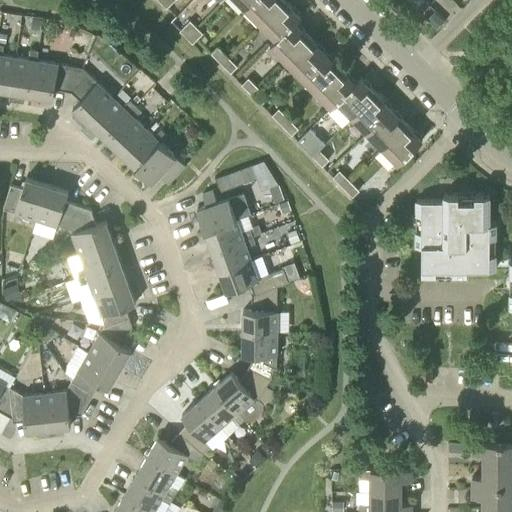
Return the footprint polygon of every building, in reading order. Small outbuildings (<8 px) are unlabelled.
[(261,23),(284,0),(253,0),(246,8),(261,23)] [(301,15),(285,0),(284,0),(261,23),(276,38),(277,39),(295,21),(301,15)] [(427,18),(436,27),(445,19),(435,9),(427,18)] [(32,16),(31,26),(41,28),(43,18),(32,16)] [(186,36),(197,26),(190,19),(180,29),(186,36)] [(286,60),(310,36),(295,21),(277,39),(276,38),(270,44),(286,60)] [(197,26),(186,36),(193,42),(203,32),(197,26)] [(301,75),(325,51),(310,36),(286,60),(301,75)] [(0,88),(10,91),(16,55),(2,53),(4,44),(0,43),(0,88)] [(221,62),(228,56),(218,46),(211,52),(221,62)] [(31,94),(37,59),(39,50),(31,48),(29,58),(16,55),(10,91),(31,94)] [(316,90),(340,66),(325,51),(301,75),(316,90)] [(228,56),(221,62),(231,72),(238,66),(228,56)] [(72,91),(83,67),(37,59),(31,94),(53,98),(55,88),(72,91)] [(355,82),(340,66),(316,90),(332,107),(338,101),(337,100),(355,82)] [(113,95),(83,67),(72,91),(80,99),(73,106),(88,121),(113,95)] [(352,116),(376,92),(361,76),(355,82),(337,100),(338,101),(352,116)] [(252,93),(258,87),(249,77),(242,83),(252,93)] [(258,87),(252,93),(262,103),(268,97),(258,87)] [(368,131),(392,107),(376,92),(352,116),(368,131)] [(113,95),(88,121),(104,136),(135,103),(130,98),(123,105),(113,95)] [(120,151),(144,125),(135,116),(142,109),(135,103),(104,136),(120,151)] [(282,124),(289,118),(279,107),(272,114),(282,124)] [(407,123),(392,107),(368,131),(383,147),(407,123)] [(289,118),(282,124),(292,134),(299,128),(289,118)] [(407,123),(383,147),(399,163),(423,139),(407,123)] [(120,151),(135,165),(160,140),(161,141),(167,134),(161,128),(155,135),(144,125),(120,151)] [(313,155),(319,149),(309,138),(303,145),(313,155)] [(186,164),(161,141),(160,140),(135,165),(135,166),(152,182),(159,174),(168,182),(186,164)] [(319,149),(313,155),(323,165),(329,159),(319,149)] [(343,186),(350,179),(340,169),(333,176),(343,186)] [(4,207),(36,218),(47,184),(26,177),(23,187),(11,183),(4,207)] [(350,179),(343,186),(353,196),(359,189),(350,179)] [(285,198),(279,183),(269,187),(275,202),(285,198)] [(47,184),(36,218),(58,224),(69,228),(77,204),(65,200),(69,191),(47,184)] [(197,208),(205,229),(237,217),(229,197),(217,201),(213,189),(203,193),(207,205),(197,208)] [(422,244),(422,272),(468,272),(468,266),(496,266),(496,221),(490,221),(490,193),(445,193),(444,199),(417,199),(416,244),(422,244)] [(282,212),(292,209),(289,199),(279,202),(282,212)] [(91,208),(77,204),(69,228),(71,228),(80,252),(113,240),(106,220),(96,223),(91,208)] [(237,217),(205,229),(212,249),(253,235),(261,232),(259,224),(241,230),(237,217)] [(292,242),(300,239),(296,228),(288,231),(292,242)] [(220,270),(251,259),(247,246),(256,242),(253,235),(212,249),(220,270)] [(113,240),(80,252),(84,266),(76,269),(78,276),(121,261),(113,240)] [(248,283),(252,294),(263,291),(278,285),(287,282),(282,268),(258,277),(251,259),(220,270),(227,291),(248,283)] [(94,294),(128,282),(121,261),(78,276),(81,284),(90,281),(94,294)] [(105,323),(103,327),(130,317),(126,306),(135,302),(128,282),(94,294),(105,323)] [(8,300),(20,295),(16,284),(3,288),(8,300)] [(243,331),(277,332),(278,285),(263,291),(252,294),(252,309),(244,309),(243,331)] [(103,327),(89,350),(120,368),(131,349),(122,344),(133,326),(130,317),(103,327)] [(44,324),(39,333),(50,340),(55,330),(44,324)] [(256,354),(248,367),(271,378),(277,367),(264,361),(264,354),(277,354),(277,332),(243,331),(243,354),(256,354)] [(120,368),(89,350),(72,380),(93,393),(100,382),(108,388),(120,368)] [(271,378),(248,367),(241,380),(232,371),(216,385),(244,418),(249,419),(256,419),(264,412),(264,402),(266,403),(271,401),(276,390),(267,385),(271,378)] [(9,386),(0,380),(0,409),(13,417),(9,386)] [(45,392),(49,427),(71,425),(70,414),(82,413),(93,393),(72,380),(66,389),(45,392)] [(199,399),(221,425),(231,416),(238,424),(244,418),(216,385),(199,399)] [(9,386),(13,417),(13,421),(26,420),(27,430),(49,427),(45,392),(24,394),(9,386)] [(179,432),(203,453),(211,447),(204,440),(221,425),(199,399),(182,414),(188,421),(179,432)] [(159,436),(147,455),(177,472),(188,453),(199,460),(203,453),(179,432),(170,442),(159,436)] [(483,465),(511,464),(511,442),(472,442),(472,453),(483,453),(483,465)] [(265,457),(260,452),(254,451),(248,456),(256,465),(265,457)] [(177,472),(147,455),(136,473),(174,495),(178,488),(170,484),(177,472)] [(511,464),(483,465),(483,476),(472,476),(472,486),(511,486),(511,464)] [(370,491),(401,491),(401,480),(412,480),(412,469),(360,468),(360,478),(371,479),(370,491)] [(125,492),(154,510),(161,498),(170,503),(174,495),(136,473),(125,492)] [(511,486),(472,486),(472,496),(483,496),(483,508),(511,508),(511,486)] [(401,503),(401,491),(370,491),(370,503),(360,503),(359,511),(412,511),(412,502),(401,503)] [(152,511),(154,510),(125,492),(114,511),(115,511),(152,511)] [(213,509),(218,511),(220,511),(227,502),(219,498),(213,509)] [(333,511),(344,511),(344,500),(333,500),(333,511)]
